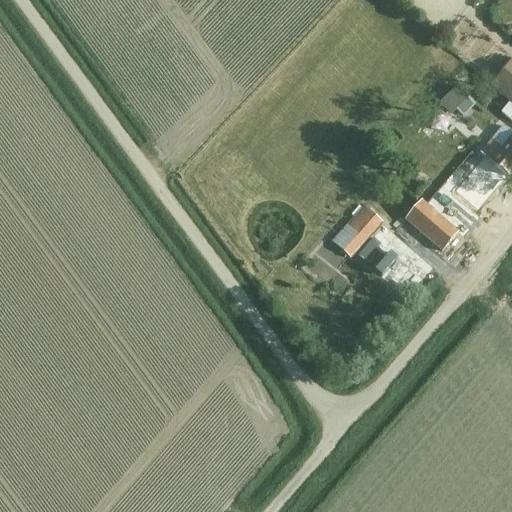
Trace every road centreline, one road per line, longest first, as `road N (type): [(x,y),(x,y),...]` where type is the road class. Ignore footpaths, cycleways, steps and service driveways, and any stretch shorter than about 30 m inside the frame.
road 1 (unclassified): [(346,420),(306,387),(22,0)]
road 2 (unclassified): [(346,420),(511,235)]
